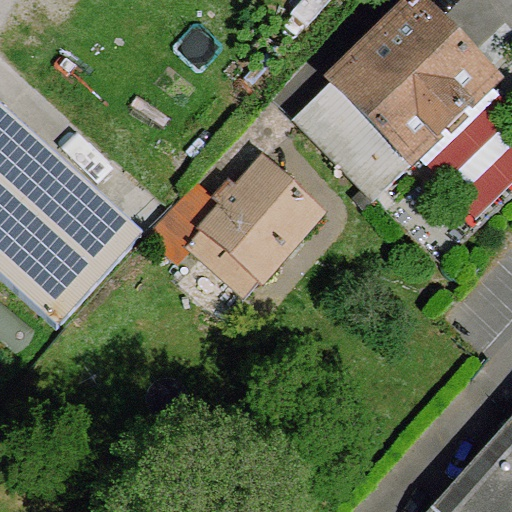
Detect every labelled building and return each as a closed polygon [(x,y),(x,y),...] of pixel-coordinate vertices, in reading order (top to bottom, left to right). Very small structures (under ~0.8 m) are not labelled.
[(497,85),(419,5),(336,88),(413,168),(497,85)] [(413,168),(336,88),(299,125),(375,203),(413,168)] [(144,239),(0,109),(0,279),(59,333),(144,239)] [(321,216),(267,167),(227,211),(192,249),(247,299),(321,216)] [(178,265),(192,249),(227,211),(199,185),(150,239),(178,265)] [(511,511),(511,447),(453,511),(511,511)]
